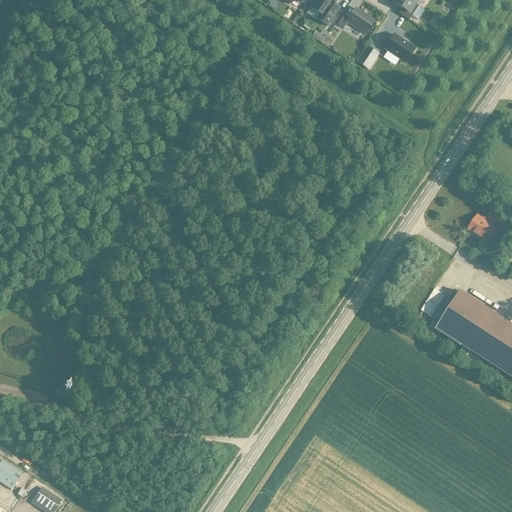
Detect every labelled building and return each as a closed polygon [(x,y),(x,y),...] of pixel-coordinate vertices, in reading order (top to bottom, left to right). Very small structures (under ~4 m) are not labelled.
[(339,9),(333,5),(336,0),(315,0),(310,9),(318,15),(315,19),(327,27),(339,9)] [(414,4),(407,0),(393,0),(392,3),(393,4),(393,3),(401,9),(398,14),(408,21),(417,7),(414,4)] [(271,1),(267,6),(272,9),(276,4),(271,1)] [(343,15),(336,25),(342,29),(346,23),(364,35),(373,21),(354,9),(348,18),(343,15)] [(393,35),(383,49),(405,64),(414,49),(393,35)] [(367,70),(378,54),(365,46),(355,62),(367,70)] [(487,244),(497,229),(504,233),(511,221),(492,209),(487,216),(479,211),(467,231),(487,244)] [(485,269),(497,276),(499,272),(488,265),(485,269)] [(464,353),(468,347),(484,358),(508,321),(458,287),(434,325),(461,343),(457,348),(464,353)] [(20,475),(0,462),(0,483),(10,490),(20,475)] [(53,511),(60,502),(40,489),(30,503),(42,511),(53,511)]
